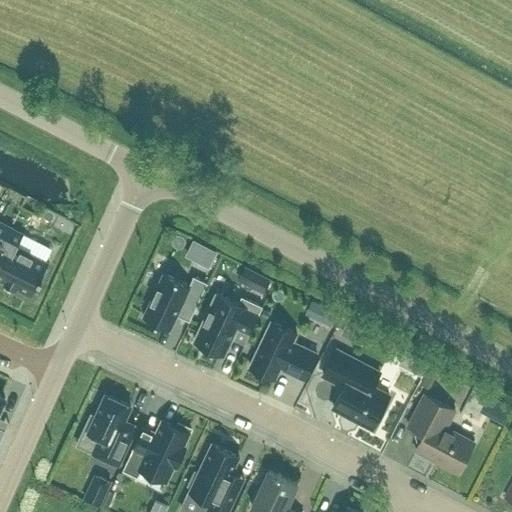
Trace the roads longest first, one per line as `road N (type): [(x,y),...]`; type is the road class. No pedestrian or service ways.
road 1 (unclassified): [(511,362),(146,171)]
road 2 (residential): [(418,497),(290,425),(79,327)]
road 3 (unclassified): [(79,327),(146,171)]
road 4 (unclassified): [(146,171),(0,96)]
road 5 (unclassified): [(0,501),(58,371)]
